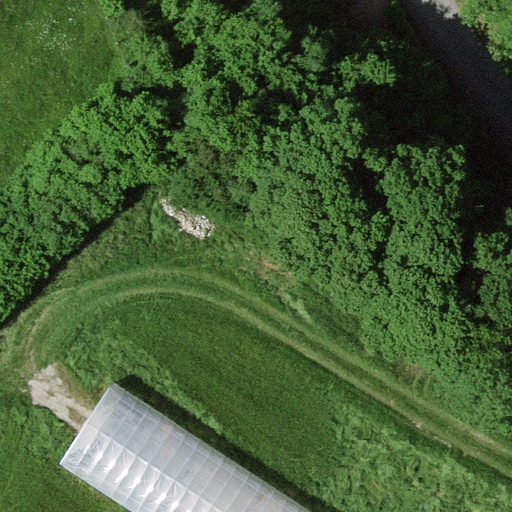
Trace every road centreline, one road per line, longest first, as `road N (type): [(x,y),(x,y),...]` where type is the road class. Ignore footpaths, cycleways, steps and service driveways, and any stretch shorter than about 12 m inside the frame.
road 1 (track): [(73,410),(41,359),(43,337),(61,312),(94,291),(181,282),(230,293),(511,465)]
road 2 (track): [(511,121),(425,0)]
